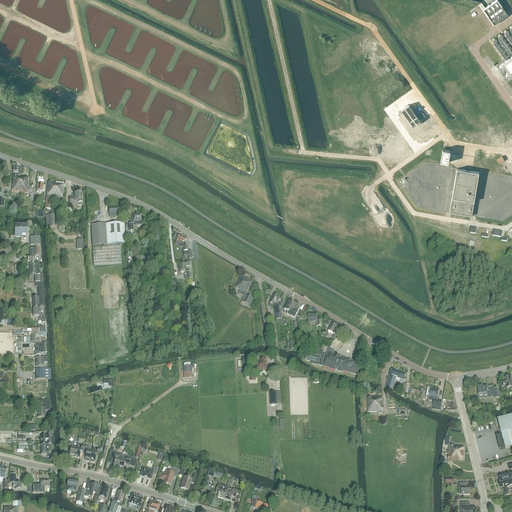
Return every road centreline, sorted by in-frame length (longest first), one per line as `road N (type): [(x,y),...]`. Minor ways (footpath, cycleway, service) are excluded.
road 1 (tertiary): [(459,381),(407,363),(147,207),(0,155)]
road 2 (unclassified): [(209,511),(0,457)]
road 3 (tertiary): [(484,511),(459,381)]
